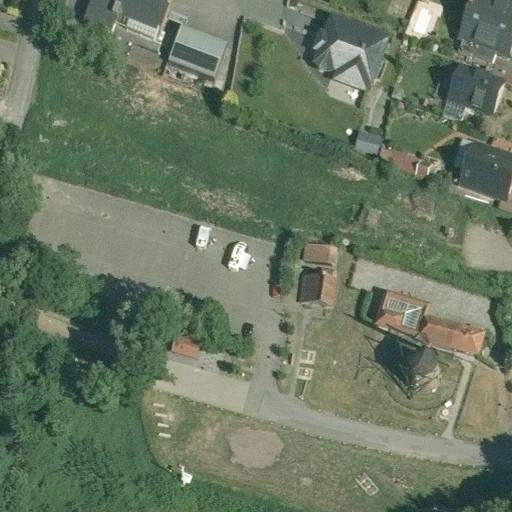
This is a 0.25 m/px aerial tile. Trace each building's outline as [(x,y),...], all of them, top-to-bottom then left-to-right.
[(90,0),(83,18),(111,30),(116,18),(155,33),(167,0),(90,0)] [(511,57),(511,5),(497,0),(473,0),(459,38),(464,39),(496,51),(511,57)] [(394,37),(332,14),(327,28),(320,26),(318,31),(312,47),(319,50),(314,63),(335,71),(333,76),(369,89),(371,84),(376,86),(394,37)] [(227,41),(182,21),(169,57),(214,75),(227,41)] [(493,61),(496,51),(464,39),(457,59),(462,61),(473,65),(476,55),(493,61)] [(511,68),(493,61),(476,55),(473,65),(508,78),(511,79),(511,68)] [(473,65),(462,61),(446,103),(492,120),(508,78),(473,65)] [(381,133),(359,127),(352,149),(375,155),(381,133)] [(453,163),(465,167),(474,141),(462,136),(453,163)] [(511,188),(511,150),(475,138),(474,141),(465,167),(459,182),(508,199),(511,188)] [(420,156),(394,147),(388,163),(415,172),(416,170),(420,158),(420,156)] [(432,162),(420,158),(416,170),(428,174),(432,162)] [(335,272),(338,255),(307,251),(304,267),(335,272)] [(337,287),(304,282),(300,307),(333,312),(337,287)] [(429,322),(432,312),(429,312),(388,300),(378,332),(378,333),(419,345),(425,321),(429,322)] [(419,345),(418,347),(484,366),(492,340),(447,327),(429,322),(425,321),(419,345)] [(411,374),(409,379),(408,385),(409,390),(411,395),(415,399),(421,402),(428,403),(434,401),(439,398),(443,392),(445,386),(444,380),(442,374),(437,369),(432,367),(426,366),(420,367),(415,370),(411,374)]
